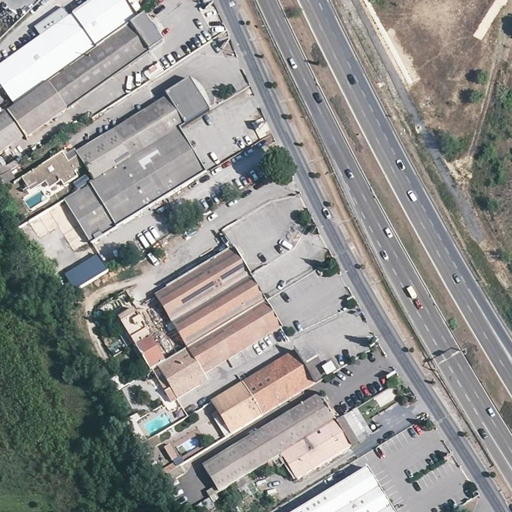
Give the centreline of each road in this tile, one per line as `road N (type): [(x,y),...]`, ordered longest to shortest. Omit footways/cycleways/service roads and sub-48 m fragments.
road 1 (tertiary): [(502,511),(359,271),(228,0)]
road 2 (trunk): [(460,275),(310,0)]
road 3 (trunk): [(269,0),(400,261)]
road 4 (secondary): [(400,261),(511,480)]
road 5 (trunk): [(400,261),(511,448)]
